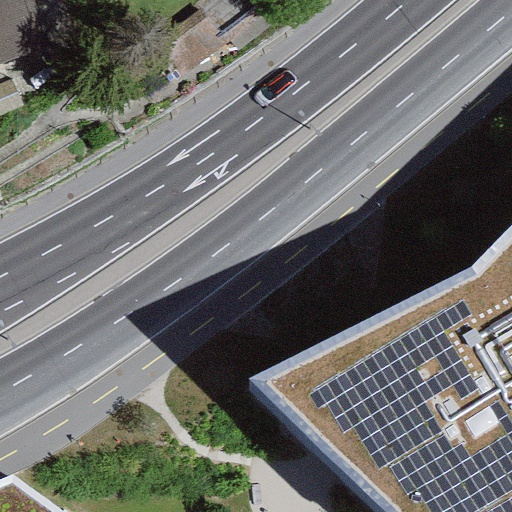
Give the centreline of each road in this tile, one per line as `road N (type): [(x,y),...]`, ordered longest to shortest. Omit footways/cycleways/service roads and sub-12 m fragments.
road 1 (primary): [(0,392),(213,255),(511,10)]
road 2 (primary): [(408,0),(164,185),(0,277)]
